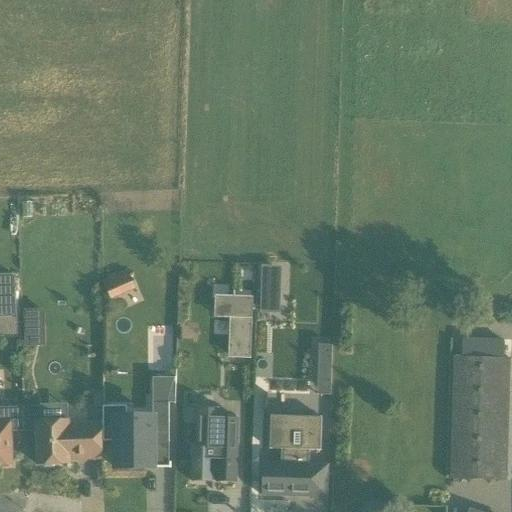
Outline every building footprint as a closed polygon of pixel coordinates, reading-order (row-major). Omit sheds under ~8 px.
[(261,267),(260,314),(280,314),(281,268),(261,267)] [(16,276),(0,276),(0,317),(17,317),(16,276)] [(111,301),(124,295),(116,277),(103,283),(111,301)] [(44,310),(24,311),(24,328),(44,328),(44,310)] [(230,358),(252,359),(253,319),(231,318),(230,358)] [(332,355),(319,355),(318,384),(331,385),(332,355)] [(509,358),(490,358),(462,358),(453,358),(449,480),(507,482),(509,421),(509,358)] [(182,365),(182,389),(194,389),(194,365),(182,365)] [(169,443),(169,403),(153,404),(153,419),(131,419),(131,418),(127,418),(127,409),(111,409),(111,407),(103,407),(103,442),(104,442),(104,441),(115,441),(115,469),(131,469),(131,465),(137,465),(154,465),(154,443),(169,443)] [(0,466),(12,466),(11,433),(25,432),(24,408),(0,408),(0,466)] [(217,450),(216,483),(236,483),(238,419),(218,419),(219,410),(199,410),(197,450),(217,450)] [(322,418),(300,418),(300,430),(270,429),(270,450),(281,450),(281,464),(269,464),(263,464),(262,496),(290,497),(290,494),(297,494),(297,498),(313,498),(314,465),(309,465),(310,451),(321,451),(322,418)] [(68,421),(36,421),(37,466),(42,466),(44,468),(53,468),(55,465),(60,465),(60,460),(101,459),(100,424),(68,425),(68,421)]
